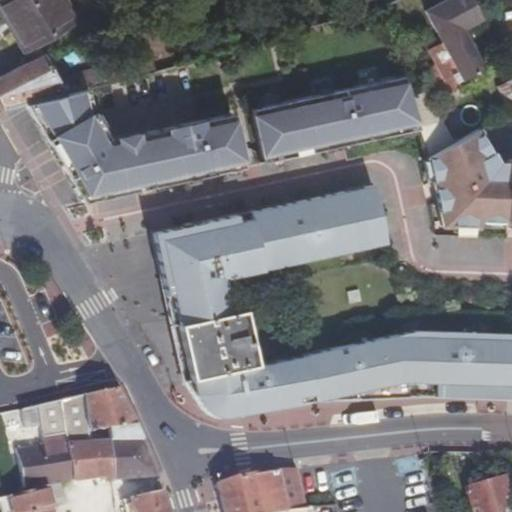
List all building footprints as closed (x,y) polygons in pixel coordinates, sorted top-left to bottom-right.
[(11,29),(22,46),(32,40),(67,19),(56,0),(0,0),(0,6),(4,15),(2,18),(9,29),(11,29)] [(450,79),(457,76),(476,66),(456,27),(476,17),(467,0),(438,0),(423,8),(436,37),(440,34),(442,38),(427,46),(434,62),(425,66),(432,79),(438,77),(444,89),(453,85),(450,79)] [(22,46),(27,57),(37,51),(32,40),(22,46)] [(22,99),(59,89),(40,54),(37,51),(27,57),(0,71),(0,103),(1,104),(22,99)] [(97,64),(102,78),(143,68),(149,66),(145,51),(97,64)] [(248,105),(259,159),(415,126),(403,88),(398,71),(248,105)] [(403,88),(415,126),(423,153),(445,140),(439,118),(434,119),(423,82),(403,88)] [(92,110),(85,83),(59,89),(22,99),(78,197),(239,163),(228,110),(106,138),(92,110)] [(511,160),(495,160),(495,164),(484,163),(474,125),(452,137),(445,140),(423,153),(443,222),(473,223),(474,219),(511,219),(511,160)] [(364,180),(145,229),(166,324),(225,310),(217,276),(377,239),(364,180)] [(180,380),(223,370),(251,365),(238,308),(225,310),(166,324),(179,381),(180,380)] [(364,339),(375,394),(405,393),(495,397),(485,364),(475,330),(406,329),(364,339)] [(485,364),(511,355),(511,344),(509,331),(475,330),(485,364)] [(375,394),(364,339),(334,346),(343,395),(375,394)] [(305,397),(343,395),(334,346),(263,362),(251,365),(223,370),(228,399),(200,408),(207,413),(213,413),(217,413),(305,397)] [(511,355),(485,364),(495,397),(511,396),(511,355)] [(223,370),(180,380),(198,409),(200,408),(228,399),(223,370)] [(115,389),(113,386),(82,393),(97,475),(98,478),(110,477),(103,438),(137,434),(132,420),(115,389)] [(97,475),(82,393),(37,403),(33,404),(40,442),(22,445),(27,484),(36,483),(97,475)] [(149,472),(137,434),(103,438),(110,477),(149,472)] [(280,506),(274,471),(270,471),(249,475),(229,480),(214,486),(219,511),(255,511),(260,511),(274,508),(280,506)] [(501,511),(507,510),(497,475),(460,485),(467,511),(501,511)] [(31,511),(47,508),(39,488),(0,495),(0,511),(31,511)] [(162,511),(158,499),(156,492),(125,496),(130,511),(162,511)]
